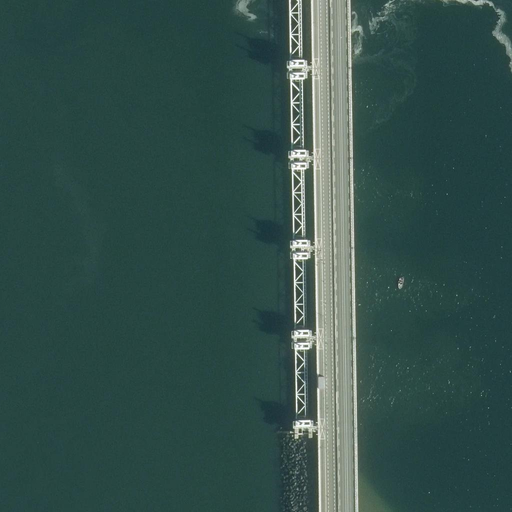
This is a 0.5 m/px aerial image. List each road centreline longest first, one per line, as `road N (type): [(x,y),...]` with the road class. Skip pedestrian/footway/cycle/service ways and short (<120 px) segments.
road 1 (unclassified): [(329,511),(320,0)]
road 2 (primary): [(346,511),(339,0)]
